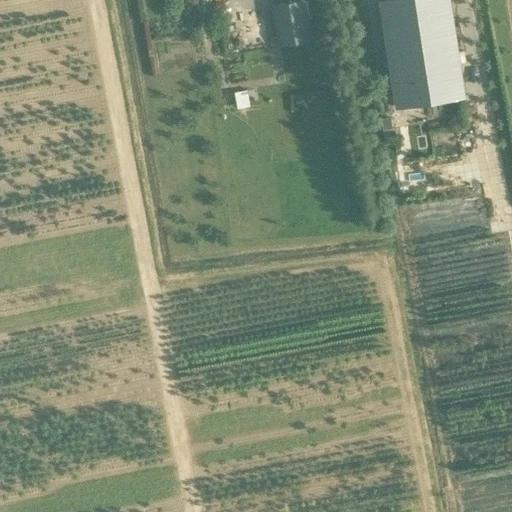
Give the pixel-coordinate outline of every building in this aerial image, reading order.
[(443,0),(412,0),(383,5),(398,103),(459,94),(443,0)] [(303,7),(271,12),(277,52),(309,46),(303,7)] [(249,107),(246,90),(234,92),(237,109),(249,107)] [(391,126),(390,114),(381,116),(383,128),(391,126)] [(437,158),(397,164),(403,197),(442,191),(437,158)]
